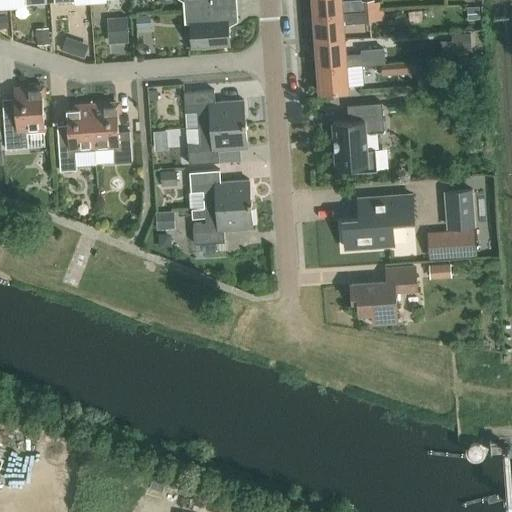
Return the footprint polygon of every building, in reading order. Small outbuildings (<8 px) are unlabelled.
[(182,0),(183,11),(236,7),(235,0),(182,0)] [(312,0),(313,14),(341,12),(361,11),(375,10),(374,0),(360,0),(341,2),(340,0),(312,0)] [(479,6),(466,7),(467,21),(479,20),(479,6)] [(237,20),(236,7),(183,11),(184,24),(190,24),(191,47),(229,45),(227,21),(237,20)] [(375,12),(375,10),(361,11),(362,21),(381,20),(381,11),(375,12)] [(341,12),(313,14),(315,41),(343,39),(342,22),(362,21),(361,11),(341,12)] [(151,28),(150,16),(136,17),(137,29),(151,28)] [(131,41),(131,19),(115,19),(114,40),(131,41)] [(51,44),(49,27),(36,29),(38,45),(51,44)] [(343,39),(315,41),(317,68),(345,66),(362,65),(386,63),(385,48),(361,50),(361,53),(344,55),(343,39)] [(345,66),(317,68),(319,93),(347,91),(345,66)] [(43,129),(40,87),(14,89),(16,118),(3,119),(5,149),(28,147),(26,130),(43,129)] [(165,99),(164,87),(149,88),(150,100),(165,99)] [(198,127),(245,124),(243,100),(214,102),(213,90),(183,92),(184,112),(197,111),(198,127)] [(423,102),(423,92),(404,92),(404,101),(423,102)] [(116,103),(91,105),(94,147),(113,146),(115,163),(131,162),(129,132),(118,133),(116,103)] [(383,131),(381,103),(347,105),(348,121),(332,122),(336,169),(350,168),(351,173),(377,171),(377,170),(376,170),(375,149),(366,150),(365,133),(383,131)] [(94,147),(91,105),(67,107),(69,136),(57,137),(60,171),(76,170),(75,149),(94,147)] [(245,124),(198,127),(199,143),(187,144),(188,164),(219,162),(218,150),(246,148),(245,124)] [(178,183),(177,170),(161,172),(162,185),(178,183)] [(204,207),(250,204),(249,180),(220,182),(219,170),(189,172),(190,192),(202,192),(204,207)] [(478,226),(475,188),(447,191),(450,228),(478,226)] [(413,220),(411,195),(358,198),(359,200),(362,199),(363,218),(343,220),(345,248),(393,245),(391,222),(413,220)] [(206,223),(192,224),(194,244),(224,242),(223,230),(252,228),(250,204),(204,207),(191,208),(192,218),(206,217),(206,223)] [(175,228),(174,211),(156,213),(158,230),(175,228)] [(434,265),(434,278),(456,278),(456,265),(434,265)] [(416,289),(415,267),(385,269),(386,282),(350,285),(352,301),(358,301),(358,314),(372,313),(372,323),(397,321),(395,291),(416,289)] [(168,483),(157,511),(180,511),(188,490),(168,483)]
